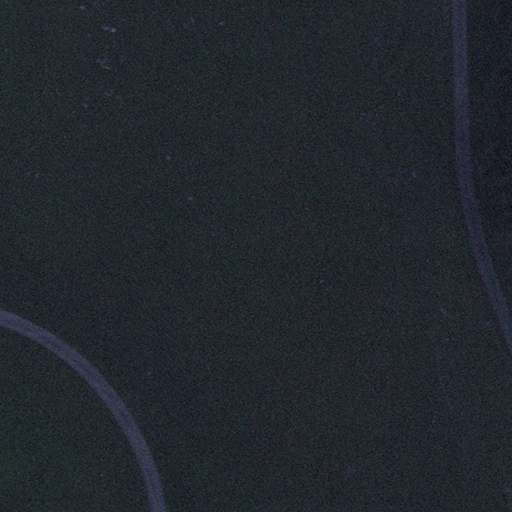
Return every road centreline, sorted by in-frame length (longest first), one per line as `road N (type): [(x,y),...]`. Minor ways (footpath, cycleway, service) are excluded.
road 1 (unclassified): [(511,339),(473,223),(462,159),(457,0)]
road 2 (unclassified): [(0,334),(46,348),(108,399),(142,446),(156,511)]
